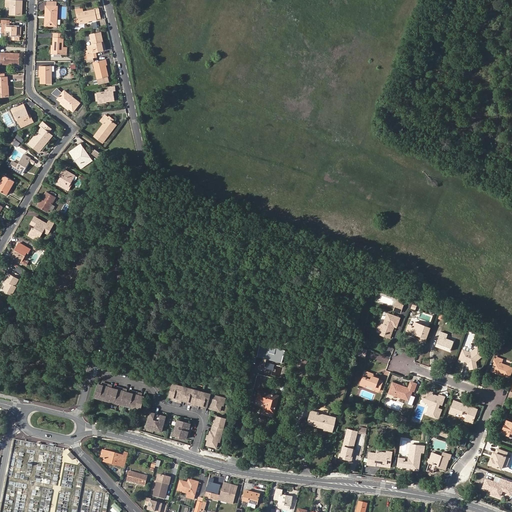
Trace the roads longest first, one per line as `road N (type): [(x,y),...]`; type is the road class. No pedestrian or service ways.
road 1 (residential): [(92,370),(146,167),(110,0)]
road 2 (residential): [(35,0),(31,91),(75,128),(0,255)]
road 3 (secondary): [(446,499),(193,457)]
road 4 (residential): [(446,499),(494,396),(401,363)]
road 5 (residential): [(193,457),(201,420),(162,405),(148,385),(92,370)]
